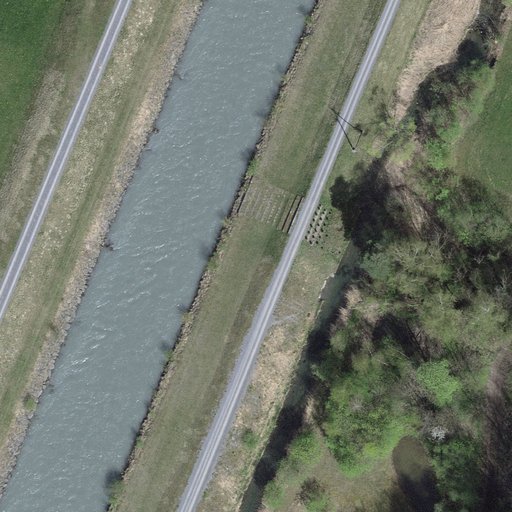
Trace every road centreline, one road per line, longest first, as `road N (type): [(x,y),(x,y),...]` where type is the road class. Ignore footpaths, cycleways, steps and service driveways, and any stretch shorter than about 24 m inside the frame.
road 1 (track): [(185,511),(394,0)]
road 2 (track): [(127,0),(0,310)]
road 3 (track): [(511,331),(483,511)]
